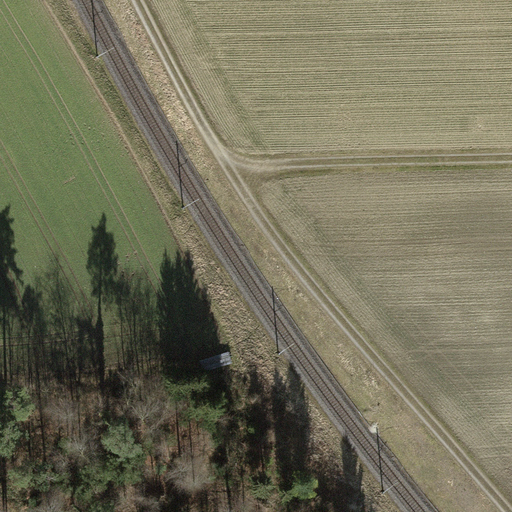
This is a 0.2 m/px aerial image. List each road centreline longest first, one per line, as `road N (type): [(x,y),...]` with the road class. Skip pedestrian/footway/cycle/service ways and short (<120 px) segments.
road 1 (track): [(508,511),(318,296),(229,167),(143,0)]
road 2 (track): [(229,167),(511,162)]
